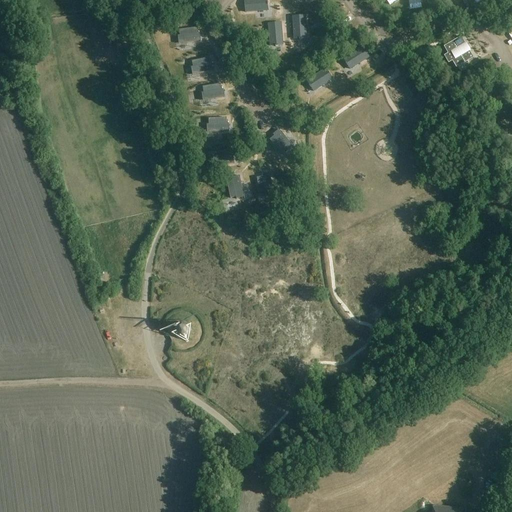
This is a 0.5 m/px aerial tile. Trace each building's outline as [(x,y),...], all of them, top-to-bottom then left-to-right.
[(267,0),(244,0),(245,13),(268,11),(267,0)] [(392,8),(400,4),(397,0),(388,0),(392,8)] [(413,5),(416,12),(423,10),(420,3),(413,5)] [(307,39),(306,16),(293,17),(294,40),(307,39)] [(283,46),(281,23),(268,24),(270,47),(283,46)] [(316,27),(321,37),(328,34),(324,24),(316,27)] [(167,41),(172,39),(168,26),(163,28),(167,41)] [(179,30),(180,36),(178,36),(178,44),(200,41),(200,34),(198,34),(197,28),(179,30)] [(479,59),(498,49),(492,39),(487,41),(481,29),(467,37),(479,59)] [(464,38),(462,39),(445,50),(448,55),(446,57),(450,64),(453,62),(456,68),(463,63),(475,56),(464,38)] [(317,54),(324,49),(317,41),(311,46),(317,54)] [(350,70),(369,58),(362,47),(343,59),(350,70)] [(182,57),(169,62),(171,69),(185,64),(182,57)] [(192,62),(193,67),(191,68),(192,75),(214,71),(212,64),(210,64),(209,58),(192,62)] [(340,74),(348,69),(344,62),(336,67),(340,74)] [(314,92),(333,80),(326,69),(307,81),(314,92)] [(411,83),(404,87),(412,97),(419,91),(411,83)] [(203,87),(204,93),(201,93),(203,101),(224,98),(223,90),(221,90),(220,85),(203,87)] [(244,113),(230,117),(233,126),(247,121),(244,113)] [(209,119),(209,125),(207,125),(207,133),(229,132),(229,124),(227,124),(226,118),(209,119)] [(281,154),(285,150),(287,152),(293,147),(279,130),(273,135),(274,137),(270,140),(281,154)] [(212,154),(213,160),(211,160),(213,168),(234,164),(233,156),(231,157),(230,151),(212,154)] [(247,158),(250,168),(259,166),(256,155),(247,158)] [(204,164),(200,172),(208,176),(212,168),(204,164)] [(259,196),(265,195),(265,197),(273,196),(270,174),(262,175),(262,177),(257,178),(259,196)] [(230,199),(236,197),(236,200),(244,198),(239,176),(232,178),(232,180),(227,181),(230,199)] [(237,244),(232,246),(237,260),(243,258),(237,244)] [(184,339),(189,336),(191,331),(188,325),(182,323),(176,326),(175,332),(178,338),(184,339)]
